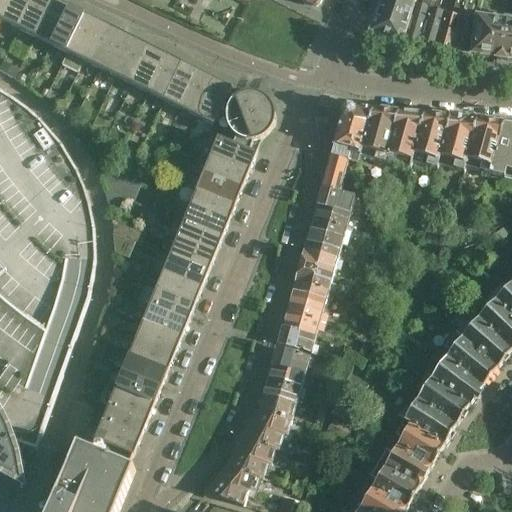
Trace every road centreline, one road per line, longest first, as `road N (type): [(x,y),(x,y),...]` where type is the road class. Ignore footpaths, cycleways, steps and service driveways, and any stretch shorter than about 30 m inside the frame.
road 1 (residential): [(141,505),(166,497),(208,461),(245,415),(309,195),(298,116)]
road 2 (residential): [(141,505),(298,116)]
road 3 (unclassified): [(311,83),(511,102)]
